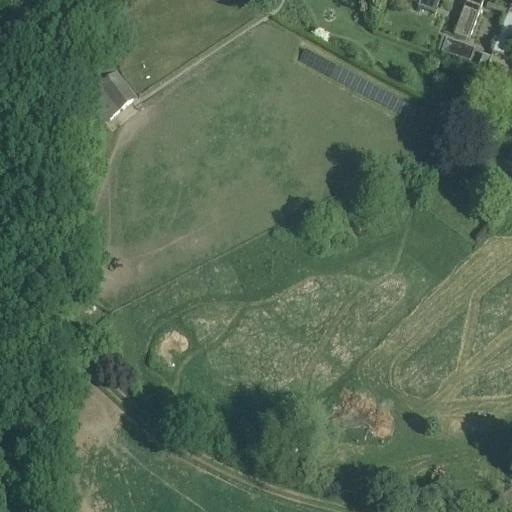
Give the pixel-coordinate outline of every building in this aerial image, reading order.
[(421,0),(420,5),(419,8),(434,13),(438,2),(438,0),(466,0),(454,36),(469,41),(484,0),(421,0)] [(507,17),(508,13),(488,5),(486,10),(507,17)] [(511,52),(511,6),(508,13),(507,17),(493,53),(509,60),(511,52)] [(483,59),(480,68),(483,69),(489,71),(492,62),(483,59)] [(102,122),(130,101),(112,76),(84,97),(102,122)] [(511,511),(511,487),(493,506),(496,510),(493,511),(511,511)]
